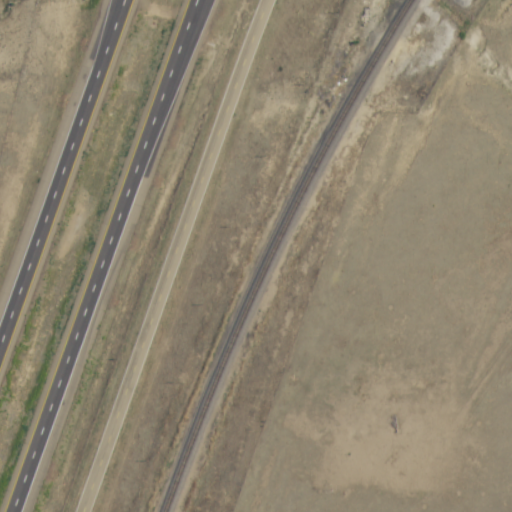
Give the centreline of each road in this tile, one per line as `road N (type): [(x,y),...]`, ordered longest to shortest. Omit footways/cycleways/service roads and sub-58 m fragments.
road 1 (tertiary): [(79,511),(265,0)]
road 2 (motorway): [(11,511),(195,0)]
road 3 (motorway): [(122,0),(0,332)]
